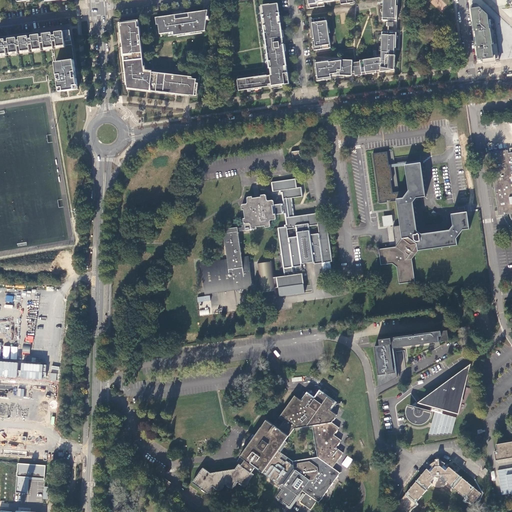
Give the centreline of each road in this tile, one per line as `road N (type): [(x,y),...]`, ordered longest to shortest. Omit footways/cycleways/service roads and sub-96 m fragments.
road 1 (tertiary): [(94,460),(107,148)]
road 2 (tertiary): [(307,110),(511,82)]
road 3 (tertiary): [(122,135),(307,110)]
